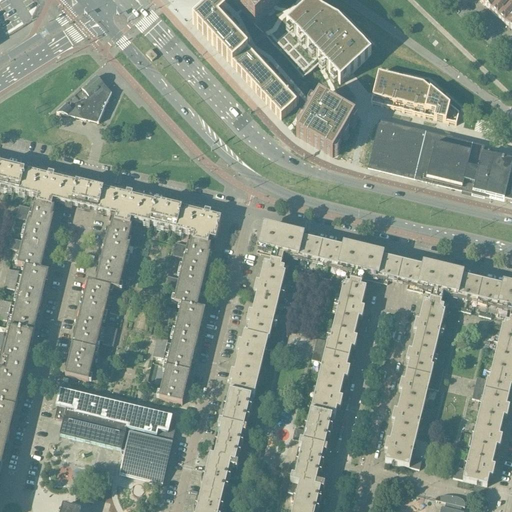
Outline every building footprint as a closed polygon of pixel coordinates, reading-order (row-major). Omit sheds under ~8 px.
[(230,0),(240,11),(241,12),(253,25),(253,27),(261,35),(262,36),(264,37),(266,40),(272,48),(284,59),(302,81),(304,79),(310,75),(314,71),(320,65),(322,67),(325,70),(340,86),(343,83),(352,74),(357,70),(360,67),(370,58),(369,56),(369,57),(367,59),(363,54),(365,52),(348,33),(346,36),(342,31),(344,29),(338,22),(323,14),(322,17),(316,14),(318,11),(309,6),(304,10),(301,6),(297,9),(296,8),(293,5),(292,3),(294,2),(292,0),(230,0)] [(491,0),(484,8),(491,14),(504,0),(491,0)] [(497,20),(511,4),(511,0),(504,0),(491,14),(497,20)] [(511,4),(497,20),(504,27),(511,18),(511,4)] [(214,5),(192,25),(232,69),(281,121),(283,119),(296,107),(289,100),(286,97),(248,55),(234,40),(232,38),(223,27),(218,22),(220,21),(225,16),(215,6),(214,5)] [(150,51),(145,56),(152,63),(157,58),(150,51)] [(373,95),(370,106),(372,107),(373,106),(380,108),(380,109),(393,112),(394,111),(401,113),(401,114),(404,115),(404,114),(412,115),(411,116),(425,120),(425,119),(433,120),(432,122),(456,127),(458,116),(422,86),(378,75),(373,95)] [(98,125),(111,96),(95,79),(56,115),(98,125)] [(296,137),(295,138),(332,159),(354,120),(338,111),(320,100),(318,99),(317,100),(296,137)] [(511,163),(493,159),(495,153),(378,125),(367,170),(472,195),(471,199),(484,202),(484,198),(511,205),(511,163)] [(0,191),(34,199),(35,197),(40,177),(0,167),(0,191)] [(38,198),(38,200),(53,204),(84,211),(98,214),(111,218),(111,215),(116,216),(116,219),(131,223),(189,237),(189,234),(216,241),(221,221),(89,189),(40,177),(35,197),(38,198)] [(51,223),(54,209),(51,209),(53,204),(38,200),(36,205),(31,204),(29,209),(19,207),(16,220),(28,223),(25,236),(48,241),(50,233),(48,233),(49,228),(53,229),(54,223),(51,223)] [(144,237),(134,235),(135,229),(130,228),(131,223),(116,219),(115,224),(112,223),(109,237),(105,236),(104,241),(108,242),(106,247),(105,246),(103,254),(126,260),(129,247),(141,250),(144,237)] [(304,238),(294,235),(263,228),(256,255),(271,258),(272,254),(284,256),(318,265),(322,246),(303,241),(304,238)] [(45,254),(48,241),(25,236),(23,243),(11,240),(8,251),(20,254),(17,267),(25,269),(25,268),(41,272),(42,264),(41,264),(42,259),(45,260),(47,254),(45,254)] [(207,260),(210,247),(208,246),(209,242),(194,238),(193,243),(187,241),(186,247),(175,245),(172,258),(184,261),(181,273),(204,279),(206,271),(204,271),(206,266),(209,267),(210,261),(207,260)] [(402,265),(393,263),(383,260),(383,257),(373,255),(343,247),(342,250),(322,246),(318,265),(352,273),(363,276),(372,278),(371,282),(387,286),(388,282),(397,284),(402,265)] [(134,281),(136,271),(124,268),(126,260),(103,254),(100,267),(98,267),(97,272),(100,273),(99,278),(97,277),(95,285),(95,286),(111,290),(118,292),(122,278),(134,281)] [(281,269),(283,259),(284,256),(272,254),(271,258),(269,266),(264,265),(261,276),(283,281),(285,275),(283,274),(284,270),(281,269)] [(482,284),(472,282),(462,280),(463,277),(453,274),(422,267),(422,270),(402,265),(397,284),(407,286),(406,291),(422,295),(423,290),(432,292),(443,295),(477,303),(482,284)] [(48,274),(41,272),(25,268),(25,269),(23,278),(18,277),(19,274),(8,271),(4,290),(14,292),(15,289),(20,291),(17,300),(41,305),(43,298),(41,297),(42,292),(46,293),(47,288),(44,287),(45,282),(46,282),(48,274)] [(203,292),(201,292),(204,279),(181,273),(179,279),(179,281),(167,278),(165,288),(177,291),(173,305),(181,307),(197,310),(199,302),(197,302),(198,297),(202,298),(203,292)] [(363,276),(352,273),(349,286),(345,285),(344,289),(342,289),(341,296),(363,301),(366,290),(360,288),(363,276)] [(283,281),(261,276),(259,285),(256,284),(253,295),(256,296),(254,305),(276,310),(283,281)] [(108,299),(111,290),(95,286),(95,285),(87,283),(85,292),(87,292),(86,297),(83,296),(81,302),(85,303),(83,307),(82,307),(80,315),(103,320),(105,311),(110,312),(109,315),(120,318),(124,299),(114,297),(113,300),(108,299)] [(511,288),(502,286),(501,289),(482,284),(477,303),(511,312),(511,311),(511,288)] [(423,304),(421,314),(443,320),(444,313),(442,313),(444,309),(440,308),(443,295),(432,292),(429,305),(423,304)] [(363,301),(341,296),(334,324),(356,330),(358,321),(361,321),(363,314),(363,313),(362,315),(360,314),(363,301)] [(39,313),(41,305),(17,300),(15,309),(11,308),(11,305),(1,302),(0,305),(0,321),(7,323),(8,320),(12,321),(10,331),(33,336),(35,328),(33,328),(35,323),(38,324),(39,319),(36,318),(37,313),(39,313)] [(276,310),(254,305),(252,315),(249,314),(247,322),(246,325),(249,326),(247,335),(268,340),(268,341),(269,341),(276,310)] [(205,312),(197,310),(181,307),(179,316),(174,315),(175,312),(165,309),(160,328),(171,330),(171,327),(176,328),(174,337),(197,343),(199,335),(197,335),(198,330),(202,331),(203,325),(200,324),(201,320),(203,320),(205,312)] [(511,311),(511,312),(508,324),(505,323),(504,328),(502,327),(500,334),(511,336),(511,311)] [(415,326),(414,326),(413,334),(416,334),(413,344),(436,349),(443,320),(421,314),(418,323),(417,328),(415,327),(415,326)] [(101,330),(103,320),(80,315),(78,323),(80,323),(79,328),(75,327),(74,333),(77,333),(76,338),(74,338),(72,346),(96,352),(98,342),(103,343),(102,346),(112,349),(117,330),(106,328),(106,331),(101,330)] [(356,330),(334,324),(329,344),(327,343),(327,345),(325,345),(322,354),(349,360),(352,346),(355,346),(354,348),(355,348),(357,340),(354,339),(356,330)] [(31,345),(33,336),(10,331),(8,340),(3,339),(4,336),(0,335),(0,352),(5,353),(2,363),(5,363),(4,367),(4,368),(24,373),(25,372),(28,360),(26,359),(27,355),(31,355),(32,350),(28,349),(30,344),(31,345)] [(247,335),(244,334),(241,344),(238,343),(237,346),(235,354),(239,355),(236,364),(261,370),(263,360),(261,359),(263,350),(265,351),(268,341),(268,340),(247,335)] [(511,336),(500,334),(493,364),(511,368),(511,336)] [(195,351),(197,343),(174,337),(171,347),(167,345),(168,343),(157,340),(153,358),(163,361),(164,358),(168,359),(166,369),(190,374),(192,366),(190,366),(191,361),(194,362),(196,356),(192,355),(193,351),(195,351)] [(408,352),(406,360),(407,360),(407,359),(410,360),(406,374),(439,382),(441,373),(433,371),(433,369),(431,368),(436,349),(413,344),(411,353),(408,352)] [(88,383),(96,352),(72,346),(70,354),(72,354),(71,359),(68,358),(66,364),(68,364),(65,378),(88,383)] [(349,360),(322,354),(320,362),(322,363),(322,365),(324,365),(322,374),(320,373),(317,383),(342,389),(344,380),(347,381),(349,373),(348,373),(348,374),(345,374),(349,360)] [(261,370),(236,364),(234,374),(231,373),(228,384),(231,385),(229,395),(251,400),(253,401),(256,390),(254,389),(256,380),(258,381),(261,370)] [(511,368),(493,364),(488,382),(487,382),(486,384),(478,382),(476,391),(508,399),(511,389),(511,384),(511,368)] [(21,386),(24,373),(4,368),(3,373),(0,372),(0,405),(15,410),(17,402),(16,401),(17,396),(20,397),(22,392),(18,391),(19,386),(21,386)] [(188,382),(190,374),(166,369),(159,400),(182,406),(185,393),(187,393),(188,388),(185,387),(186,382),(188,382)] [(400,386),(398,394),(401,394),(399,403),(423,409),(426,399),(424,399),(426,390),(428,390),(428,388),(437,390),(439,382),(406,374),(404,383),(403,388),(400,387),(400,386)] [(342,389),(317,383),(315,394),(317,395),(314,404),(313,403),(310,415),(331,420),(331,419),(334,420),(338,406),(340,406),(340,408),(342,400),(339,399),(342,389)] [(508,399),(476,391),(473,399),(482,401),(481,403),(483,404),(481,413),(479,412),(477,423),(501,429),(503,419),(506,420),(508,412),(507,413),(505,412),(508,399)] [(162,487),(171,446),(177,422),(171,421),(172,419),(59,392),(55,409),(57,409),(54,421),(63,423),(59,438),(125,454),(119,476),(162,487)] [(219,511),(227,479),(229,469),(233,470),(235,464),(238,451),(251,400),(229,395),(227,405),(228,405),(226,414),(224,413),(222,424),(219,423),(217,430),(220,430),(218,440),(220,441),(218,446),(218,449),(216,449),(213,459),(209,458),(205,474),(207,475),(205,484),(203,483),(198,504),(200,505),(198,511),(219,511)] [(394,412),(392,420),(392,419),(395,420),(392,434),(416,440),(419,429),(417,428),(419,420),(421,420),(423,409),(399,403),(397,413),(394,412)] [(13,418),(15,410),(0,405),(0,438),(8,441),(10,433),(8,433),(9,428),(13,429),(14,423),(11,422),(12,418),(13,418)] [(315,511),(320,491),(322,485),(316,484),(319,469),(331,420),(310,415),(307,424),(309,425),(307,433),(305,433),(303,443),(300,443),(298,449),(301,450),(299,460),(301,460),(300,464),(298,469),(297,469),(294,478),(291,478),(290,484),(299,486),(296,496),(298,497),(296,506),(294,505),(292,511),(315,511)] [(501,429),(477,423),(474,433),(476,433),(474,442),(472,442),(470,452),(494,458),(497,444),(500,445),(499,446),(500,446),(502,438),(499,438),(501,429)] [(386,442),(384,450),(385,450),(385,449),(388,449),(387,454),(384,464),(419,472),(421,463),(411,460),(411,459),(409,458),(412,449),(413,450),(416,440),(392,434),(389,443),(386,442)] [(494,458),(470,452),(467,463),(469,463),(467,472),(465,472),(464,473),(454,471),(452,480),(486,488),(489,479),(490,474),(492,475),(492,476),(493,476),(495,468),(492,467),(494,458)] [(435,501),(434,502),(445,505),(444,510),(441,509),(440,511),(459,511),(461,509),(464,510),(464,507),(464,505),(463,504),(462,502),(459,500),(457,499),(454,498),(448,497),(445,497),(442,497),(439,498),(436,499),(435,500),(435,501)]
